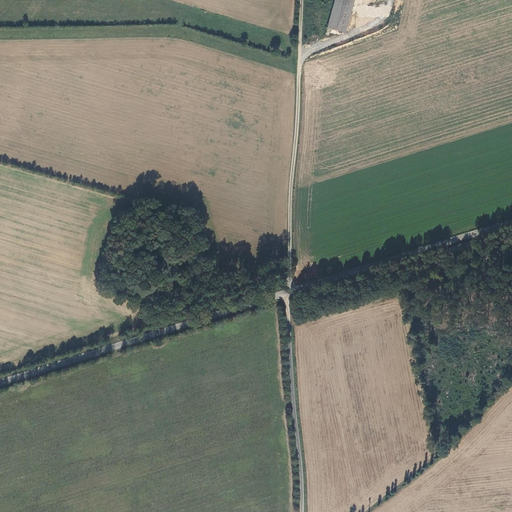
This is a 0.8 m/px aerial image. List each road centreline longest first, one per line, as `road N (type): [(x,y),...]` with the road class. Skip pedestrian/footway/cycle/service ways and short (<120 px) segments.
road 1 (unclassified): [(287,292),(0,382)]
road 2 (residential): [(302,0),(287,292)]
road 3 (unclassified): [(511,223),(287,292)]
road 4 (residential): [(287,292),(301,511)]
